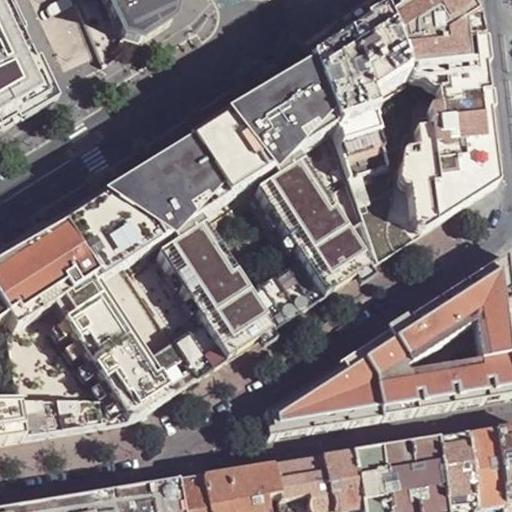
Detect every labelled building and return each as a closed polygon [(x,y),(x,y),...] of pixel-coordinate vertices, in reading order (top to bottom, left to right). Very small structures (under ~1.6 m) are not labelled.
[(0,0),(0,132),(50,103),(1,0),(0,0)] [(173,13),(166,0),(100,0),(120,42),(134,46),(152,36),(168,27),(173,13)] [(412,0),(400,8),(381,20),(401,77),(428,73),(431,92),(434,92),(436,107),(438,121),(434,122),(435,126),(429,127),(413,129),(418,158),(406,160),(410,188),(408,189),(412,219),(435,216),(437,227),(497,188),(484,100),(468,0),(412,0)] [(343,45),(364,107),(402,81),(401,77),(381,20),(360,34),(343,45)] [(331,137),(337,152),(375,140),(364,107),(343,45),(325,57),(307,69),(331,137)] [(156,167),(58,225),(99,288),(171,241),(199,223),(271,176),(297,159),(331,137),(307,69),(265,96),(237,114),(208,133),(189,145),(174,155),(162,163),(156,167)] [(436,107),(426,108),(429,127),(435,126),(434,122),(438,121),(436,107)] [(375,140),(337,152),(346,179),(385,168),(375,140)] [(346,233),(297,159),(271,176),(276,182),(256,196),(271,217),(274,215),(282,228),(278,230),(300,263),(346,233)] [(274,215),(271,217),(278,230),(282,228),(274,215)] [(435,216),(412,219),(414,228),(415,232),(416,234),(419,235),(422,236),(425,235),(437,227),(435,216)] [(147,363),(172,400),(378,266),(362,223),(346,233),(300,263),(248,298),(202,327),(147,363)] [(248,298),(199,223),(171,241),(175,248),(158,259),(172,281),(176,279),(184,291),(180,294),(188,306),(192,304),(200,316),(196,318),(202,327),(248,298)] [(99,288),(58,225),(0,259),(0,447),(103,430),(99,409),(0,413),(0,335),(8,330),(17,324),(25,336),(57,316),(93,292),(99,288)] [(506,261),(262,419),(267,444),(326,434),(506,404),(511,402),(511,316),(511,311),(506,261)] [(176,279),(172,281),(180,294),(184,291),(176,279)] [(99,288),(93,292),(140,364),(145,360),(99,288)] [(93,292),(57,316),(129,426),(134,425),(172,400),(147,363),(145,360),(140,364),(93,292)] [(192,304),(188,306),(196,318),(200,316),(192,304)] [(25,336),(17,324),(8,330),(16,342),(25,336)] [(511,511),(511,433),(511,434),(493,437),(501,511),(511,511)] [(472,511),(501,511),(493,437),(480,439),(464,441),(472,511)] [(435,446),(442,511),(472,511),(464,441),(449,444),(435,446)] [(394,453),(378,456),(384,511),(442,511),(435,446),(425,448),(409,451),(394,453)] [(362,458),(350,461),(358,511),(384,511),(378,456),(362,458)] [(319,466),(325,502),(327,504),(331,509),(331,511),(358,511),(350,461),(336,463),(319,466)] [(272,474),(257,476),(263,505),(277,503),(279,511),(331,511),(331,509),(327,504),(325,502),(319,466),(291,471),(272,474)] [(264,511),(263,505),(257,476),(219,483),(174,490),(178,511),(264,511)] [(42,511),(178,511),(174,490),(42,511)]
